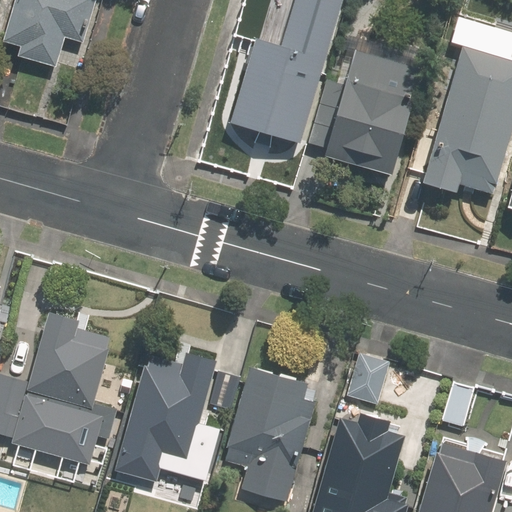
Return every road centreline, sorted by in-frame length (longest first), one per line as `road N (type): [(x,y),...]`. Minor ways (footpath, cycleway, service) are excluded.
road 1 (residential): [(511,320),(122,210)]
road 2 (residential): [(180,0),(122,210)]
road 3 (residential): [(122,210),(0,176)]
